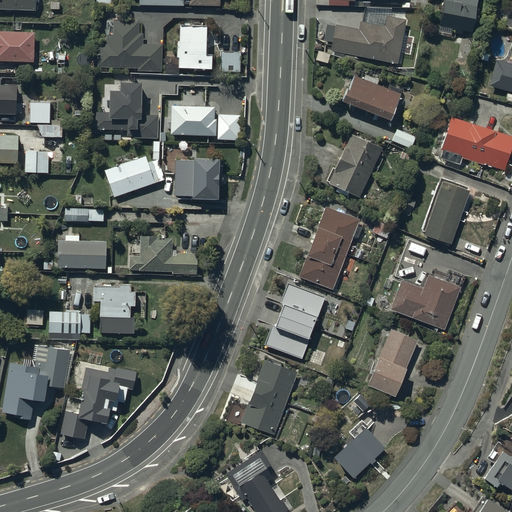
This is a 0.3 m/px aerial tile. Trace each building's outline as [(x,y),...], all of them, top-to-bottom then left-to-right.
[(35,0),(0,0),(0,10),(35,12),(35,0)] [(443,0),(438,26),(455,29),(455,33),(462,34),(462,31),(471,32),(474,16),(477,17),(478,9),(476,9),(477,0),(443,0)] [(106,44),(98,44),(97,68),(138,69),(138,72),(160,72),(161,45),(143,45),(143,35),(138,35),(138,22),(126,21),(126,14),(120,14),(120,21),(113,21),(112,39),(106,39),(106,44)] [(335,25),(329,51),(343,54),(342,58),(352,60),(353,56),(396,64),(405,20),(386,17),(384,26),(359,21),(357,30),(335,25)] [(207,26),(179,26),(179,44),(177,44),(176,58),(164,57),(164,74),(177,75),(177,70),(212,70),(212,55),(206,54),(207,26)] [(35,35),(0,34),(0,62),(34,63),(35,35)] [(240,52),(220,52),(220,73),(240,73),(240,52)] [(511,64),(495,60),(488,86),(511,92),(511,64)] [(388,90),(353,76),(348,90),(345,89),(340,102),(389,122),(401,90),(389,85),(388,90)] [(0,81),(0,80),(0,79),(0,113),(16,114),(17,89),(0,88),(0,81)] [(140,85),(119,84),(119,92),(104,92),(104,100),(108,100),(107,113),(95,113),(94,130),(126,131),(126,137),(133,137),(133,138),(157,139),(158,116),(139,116),(140,85)] [(51,104),(31,103),(30,122),(50,123),(51,104)] [(214,108),(170,107),(170,121),(166,121),(166,129),(170,129),(170,135),(181,136),(181,142),(189,142),(189,136),(217,137),(217,140),(241,141),(241,116),(218,115),(218,120),(214,120),(214,108)] [(511,145),(511,137),(450,117),(440,151),(442,151),(439,159),(459,165),(461,158),(504,172),(511,145)] [(62,127),(38,126),(43,138),(62,139),(62,127)] [(409,132),(408,134),(396,129),(391,142),(411,149),(416,135),(409,132)] [(359,198),(381,149),(350,135),(328,185),(359,198)] [(19,138),(0,137),(0,163),(18,165),(19,138)] [(49,154),(28,153),(28,173),(48,173),(49,154)] [(146,158),(106,172),(115,198),(165,181),(158,161),(153,163),(153,161),(148,163),(146,158)] [(192,161),(175,160),(174,197),(191,197),(191,200),(217,201),(217,186),(222,186),(222,162),(217,162),(217,160),(192,160),(192,161)] [(468,188),(438,179),(420,232),(423,233),(422,236),(450,246),(458,221),(463,223),(473,196),(468,194),(468,192),(467,192),(468,188)] [(417,196),(407,192),(399,212),(409,217),(417,196)] [(87,209),(64,208),(64,222),(87,222),(87,221),(103,221),(103,210),(87,210),(87,209)] [(358,220),(324,208),(298,278),(332,291),(358,220)] [(392,228),(377,221),(372,232),(372,233),(372,234),(375,235),(375,234),(386,240),(392,228)] [(65,241),(57,241),(57,268),(105,269),(105,241),(79,241),(79,236),(65,236),(65,241)] [(129,257),(129,270),(138,270),(138,271),(172,273),(172,274),(196,275),(196,254),(177,253),(177,250),(171,250),(171,239),(155,239),(155,237),(140,236),(139,257),(129,257)] [(389,311),(445,330),(461,285),(425,272),(420,285),(402,279),(401,282),(399,281),(389,311)] [(324,298),(287,283),(279,304),(282,305),(274,326),(271,325),(263,345),(301,360),(309,340),(307,339),(315,318),(317,318),(324,298)] [(118,288),(92,288),(92,302),(99,302),(99,334),(133,334),(133,313),(129,313),(129,307),(146,307),(146,292),(130,292),(130,284),(118,284),(118,288)] [(33,310),(26,310),(26,323),(42,323),(42,319),(43,319),(43,311),(40,311),(40,310),(33,310)] [(80,313),(49,312),(48,339),(79,339),(79,333),(90,333),(90,315),(80,315),(80,313)] [(417,342),(389,330),(366,387),(394,398),(417,342)] [(74,352),(33,345),(29,368),(10,365),(2,411),(17,413),(16,417),(30,419),(33,400),(43,401),(45,387),(66,389),(74,352)] [(274,435),(297,373),(263,361),(241,423),(274,435)] [(109,374),(86,369),(82,392),(86,393),(81,417),(67,415),(62,436),(86,441),(89,424),(108,428),(111,412),(118,414),(120,404),(126,405),(129,391),(134,392),(138,373),(110,368),(109,374)] [(21,424),(0,422),(0,423),(0,431),(20,433),(21,424)] [(363,428),(332,459),(352,479),(368,463),(370,465),(375,461),(373,459),(384,449),(363,428)] [(261,451),(223,475),(241,502),(246,498),(255,511),(287,511),(288,511),(281,500),(279,501),(266,481),(270,478),(264,469),(270,465),(261,451)] [(511,460),(502,453),(483,480),(495,489),(498,484),(511,493),(511,460)] [(506,511),(482,497),(470,511),(506,511)]
